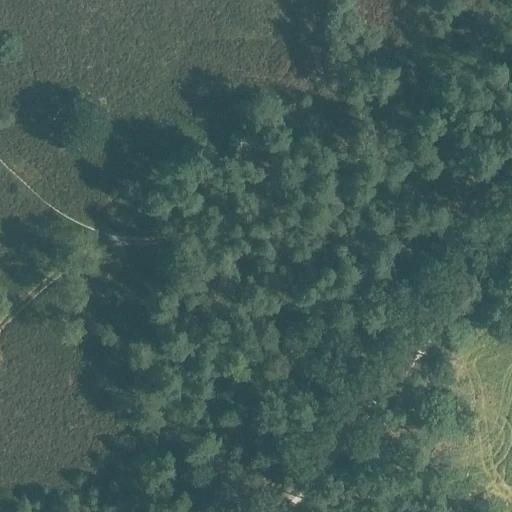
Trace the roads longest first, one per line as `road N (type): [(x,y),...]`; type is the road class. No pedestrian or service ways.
road 1 (track): [(511,217),(268,511)]
road 2 (track): [(451,307),(322,219),(288,215),(137,239)]
road 3 (track): [(137,239),(91,252),(0,321)]
